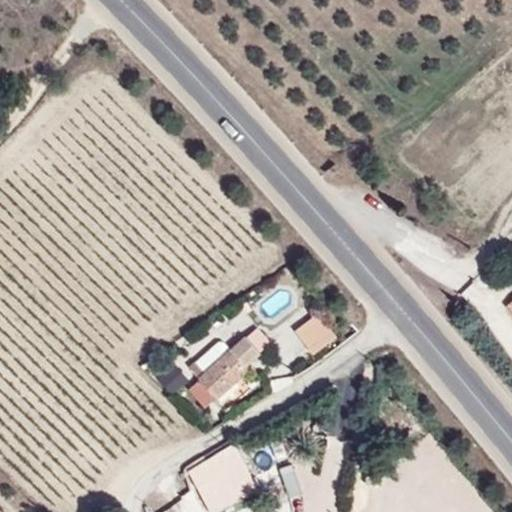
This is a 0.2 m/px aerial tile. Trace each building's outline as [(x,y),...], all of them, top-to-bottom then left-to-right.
[(511,284),(492,300),(511,320),(511,284)] [(318,315),(297,331),(314,353),(335,337),(318,315)] [(249,335),(237,345),(250,359),(261,350),(249,335)] [(182,396),(197,414),(240,378),(235,372),(250,359),(237,345),(219,361),(191,385),(193,387),(182,396)] [(182,375),(191,385),(219,361),(210,351),(182,375)] [(229,449),(222,453),(232,470),(210,483),(199,465),(179,477),(198,511),(218,511),(254,492),(229,449)] [(232,470),(222,453),(199,465),(210,483),(232,470)] [(366,467),(363,479),(387,485),(390,474),(366,467)] [(443,502),(462,488),(456,479),(437,493),(443,502)] [(355,508),(385,510),(387,485),(356,483),(355,508)] [(491,511),(475,486),(444,507),(447,511),(491,511)] [(411,511),(417,495),(405,491),(397,511),(411,511)]
